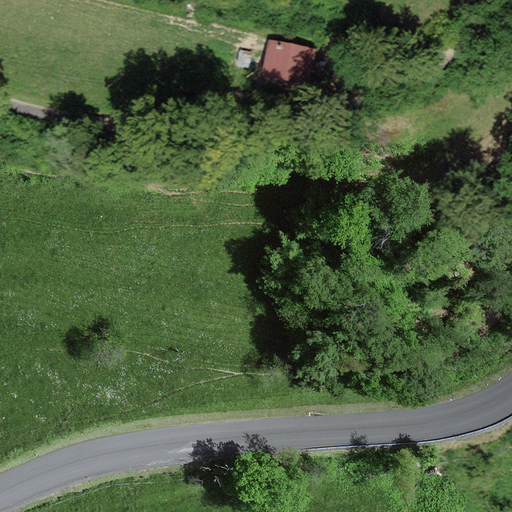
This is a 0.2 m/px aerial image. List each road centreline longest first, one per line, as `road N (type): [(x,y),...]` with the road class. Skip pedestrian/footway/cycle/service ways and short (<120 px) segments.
road 1 (secondary): [(0,489),(110,450),(410,423),(466,413),(511,392)]
road 2 (track): [(0,100),(111,122),(222,125),(364,99)]
road 3 (unclassified): [(511,14),(364,99)]
